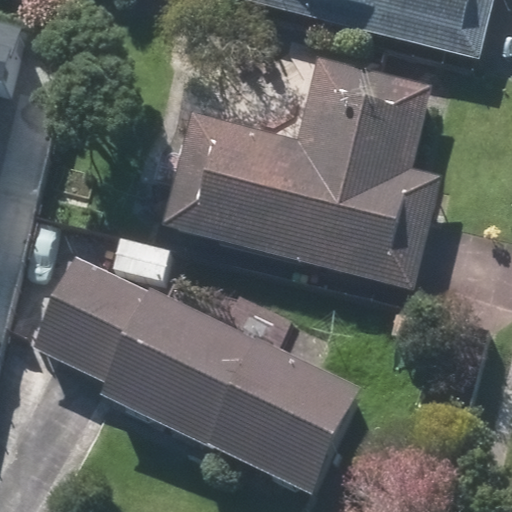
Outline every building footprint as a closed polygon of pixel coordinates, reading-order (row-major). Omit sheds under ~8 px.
[(242,0),(477,58),(491,0),(242,0)] [(254,157),(280,56),(110,13),(84,114),(254,157)] [(15,25),(0,21),(0,88),(0,89),(15,25)] [(493,215),(511,140),(511,112),(349,71),(323,172),(493,215)] [(226,277),(252,177),(82,133),(56,234),(226,277)] [(465,335),(491,235),(320,192),(295,292),(465,335)] [(197,402),(223,301),(53,258),(27,359),(197,402)] [(436,460),(462,360),(292,316),(266,417),(436,460)] [(157,511),(173,511),(198,415),(28,372),(2,473),(157,511)] [(426,511),(436,473),(266,430),(245,511),(426,511)]
